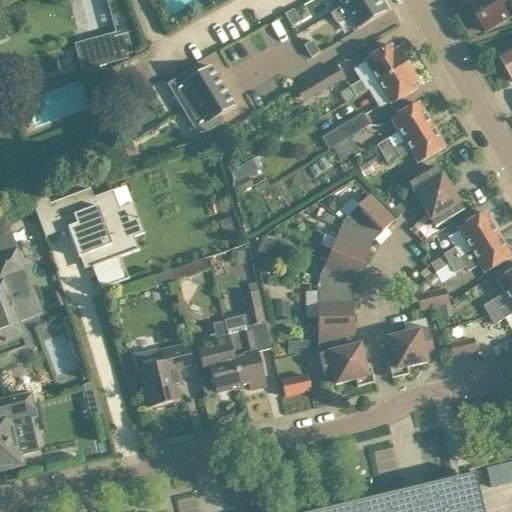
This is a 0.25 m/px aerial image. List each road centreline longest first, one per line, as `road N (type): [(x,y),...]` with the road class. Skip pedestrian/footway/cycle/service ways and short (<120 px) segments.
road 1 (unclassified): [(1,511),(392,412)]
road 2 (residential): [(392,412),(367,318),(371,282),(403,228)]
road 3 (unclassified): [(511,156),(414,0)]
road 4 (unclassified): [(392,412),(511,375)]
